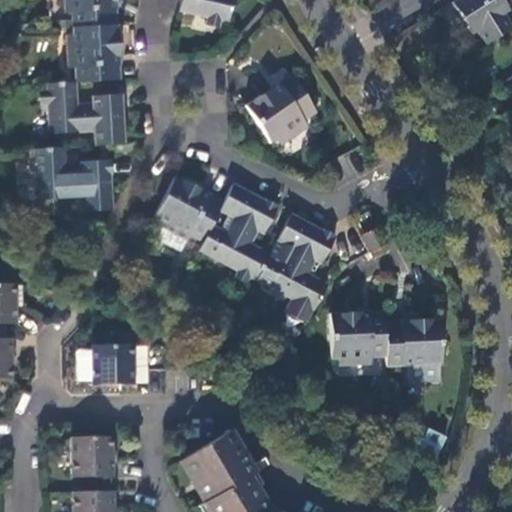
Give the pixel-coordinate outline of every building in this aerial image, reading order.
[(71,14),(70,0),(62,0),(63,15),(71,14)] [(115,3),(115,0),(70,0),(71,14),(72,27),(106,25),(104,3),(115,3)] [(178,0),(176,11),(206,18),(220,21),(227,22),(232,0),(178,0)] [(504,0),(453,0),(452,1),(473,35),(478,32),(486,45),(511,28),(511,22),(506,14),(511,11),(504,0)] [(116,25),(115,3),(104,3),(106,25),(116,25)] [(220,21),(206,18),(204,26),(219,29),(220,21)] [(106,25),(72,27),(73,36),(75,70),(76,83),(110,81),(108,58),(118,57),(116,25),(106,25)] [(75,70),(73,36),(65,36),(67,70),(75,70)] [(120,80),(118,57),(108,58),(110,81),(120,80)] [(290,77),(271,89),(277,97),(295,85),(290,77)] [(75,83),(44,84),(45,92),(46,106),(48,135),(92,133),(93,147),(124,145),(120,95),(91,97),(91,104),(76,105),(75,83)] [(277,97),(271,89),(244,108),(268,144),(275,140),(303,121),(314,113),(295,85),(277,97)] [(46,106),(45,92),(37,93),(38,107),(46,106)] [(303,121),(275,140),(280,147),(308,128),(303,121)] [(81,213),(111,211),(109,160),(79,162),(79,170),(64,170),(63,149),(34,151),(34,157),(35,172),(36,201),(80,199),(81,213)] [(26,173),(35,172),(34,157),(25,157),(26,173)] [(204,191),(175,176),(153,217),(160,220),(152,235),(181,251),(190,236),(202,242),(219,210),(200,200),(204,191)] [(219,210),(202,242),(198,251),(237,271),(250,278),(255,280),(269,254),(251,244),(257,232),(262,236),(276,208),(232,185),(223,201),(219,210)] [(223,201),(204,191),(200,200),(219,210),(223,201)] [(269,254),(255,280),(290,298),(294,301),(308,308),(313,310),(326,284),(308,274),(314,262),(320,266),(335,238),(290,215),(269,254)] [(361,237),(369,253),(385,243),(377,229),(361,237)] [(250,278),(237,271),(233,279),(246,286),(250,278)] [(0,283),(0,324),(14,324),(16,324),(15,308),(15,283),(0,283)] [(15,283),(15,308),(23,308),(22,283),(15,283)] [(294,301),(290,298),(283,311),(306,323),(313,310),(294,301)] [(371,359),(385,359),(384,332),(383,322),(360,323),(360,314),(327,315),(329,360),(337,360),(371,359)] [(383,322),(383,314),(360,314),(360,323),(383,322)] [(385,359),(385,366),(405,366),(438,365),(440,365),(438,321),(405,322),(406,331),(384,332),(385,359)] [(383,322),(384,332),(406,331),(405,322),(383,322)] [(0,379),(11,379),(11,339),(0,339),(0,379)] [(78,380),(91,380),(91,387),(133,387),(132,345),(90,345),(90,346),(76,347),(78,380)] [(438,365),(405,366),(405,383),(438,382),(438,365)] [(427,428),(415,450),(432,459),(444,437),(427,428)] [(273,511),(269,510),(256,488),(249,477),(255,473),(251,466),(231,431),(185,459),(207,499),(201,503),(206,511),(273,511)] [(70,438),(71,479),(110,479),(110,437),(70,438)] [(185,459),(179,462),(201,503),(207,499),(185,459)] [(262,484),(255,473),(249,477),(256,488),(262,484)] [(113,511),(113,492),(71,493),(70,511),(113,511)] [(206,511),(201,503),(194,507),(197,511),(206,511)]
